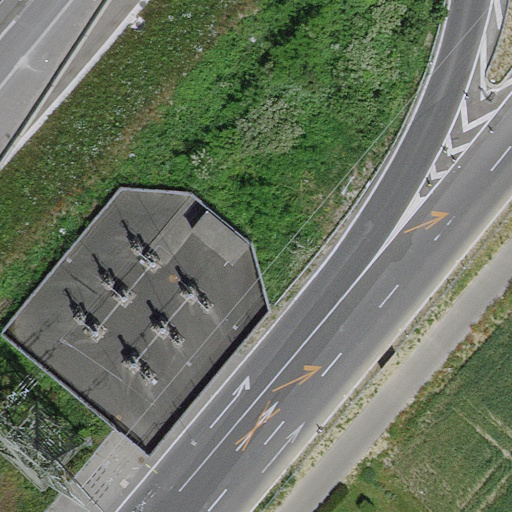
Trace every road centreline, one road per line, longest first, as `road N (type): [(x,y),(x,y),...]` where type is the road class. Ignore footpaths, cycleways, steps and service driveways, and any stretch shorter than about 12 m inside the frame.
road 1 (primary): [(274,406),(439,117),(475,0)]
road 2 (primary): [(274,406),(440,232),(511,143)]
road 3 (primary): [(187,511),(274,406)]
